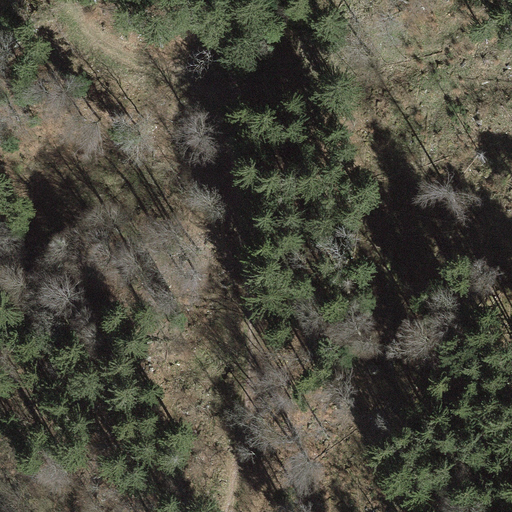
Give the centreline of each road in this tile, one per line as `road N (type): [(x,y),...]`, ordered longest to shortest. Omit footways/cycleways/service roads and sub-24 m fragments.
road 1 (track): [(230,127),(264,348),(231,511)]
road 2 (track): [(67,0),(94,42),(178,80),(230,127)]
